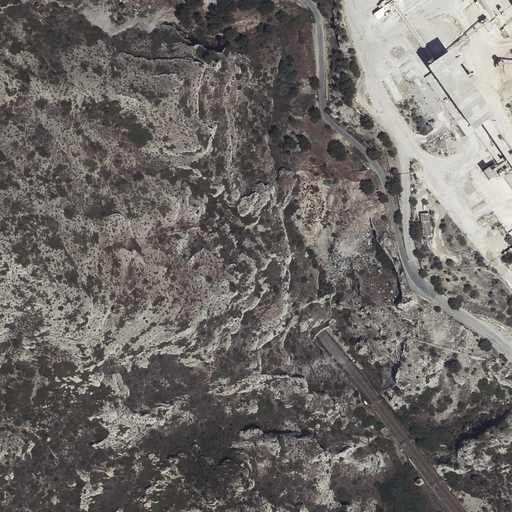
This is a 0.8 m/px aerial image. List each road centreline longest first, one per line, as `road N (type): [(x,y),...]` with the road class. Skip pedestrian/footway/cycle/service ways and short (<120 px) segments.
road 1 (residential): [(307,0),(319,25),(323,114),(384,179),(413,278)]
road 2 (unclassified): [(352,0),(407,156),(413,278)]
road 3 (residential): [(413,278),(511,350)]
